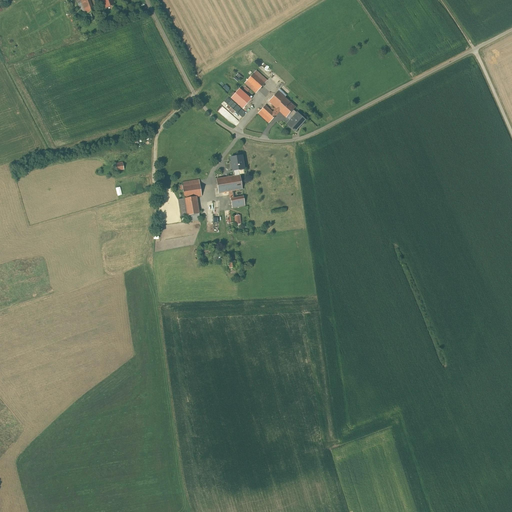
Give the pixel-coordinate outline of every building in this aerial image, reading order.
[(93,11),(89,0),(76,0),(82,16),(93,11)] [(101,0),(105,8),(113,5),(110,0),(101,0)] [(267,80),(256,70),(244,83),(255,93),(267,80)] [(251,99),(239,88),(231,98),(243,108),(251,99)] [(293,118),(298,114),(294,110),(296,107),(279,91),(269,101),(276,108),(272,112),(265,105),(258,114),(268,123),(279,111),(286,118),(289,115),(293,118)] [(224,101),(230,106),(233,103),(227,97),(224,101)] [(298,113),(298,114),(293,118),(288,124),(296,131),(306,121),(298,113)] [(241,156),(230,158),(233,171),(234,176),(239,175),(238,170),(244,169),(241,156)] [(122,163),(115,164),(116,171),(124,170),(122,163)] [(242,190),(239,175),(234,176),(217,179),(219,194),(228,193),(229,200),(228,200),(229,204),(231,204),(232,209),(245,206),(243,197),(235,199),(234,192),(242,190)] [(201,197),(199,181),(182,183),(182,185),(183,190),(184,198),(178,199),(180,217),(187,216),(188,222),(200,220),(199,214),(197,197),(201,197)] [(236,267),(235,261),(231,261),(230,255),(227,255),(228,268),(236,267)]
